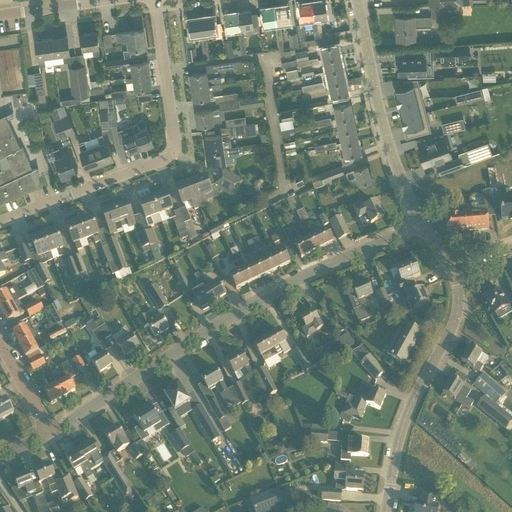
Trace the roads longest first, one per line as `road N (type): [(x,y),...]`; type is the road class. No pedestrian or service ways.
road 1 (residential): [(48,433),(262,297),(422,226)]
road 2 (residential): [(0,223),(165,158),(175,146),(154,0)]
road 3 (unclassified): [(387,511),(403,424),(458,304),(452,273)]
road 4 (residential): [(422,226),(383,127),(357,0)]
